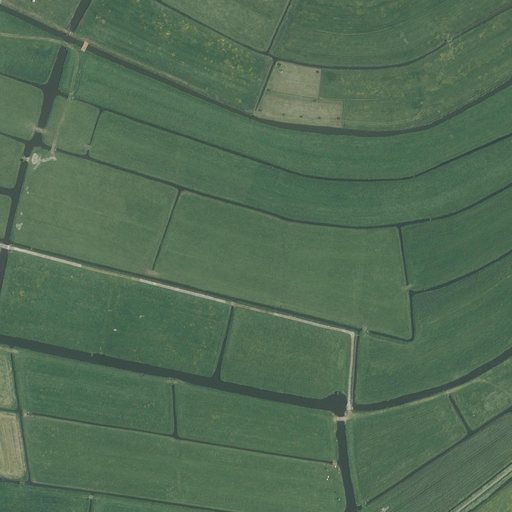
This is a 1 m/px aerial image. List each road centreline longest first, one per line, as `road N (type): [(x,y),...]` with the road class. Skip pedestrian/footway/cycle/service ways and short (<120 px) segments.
road 1 (track): [(347,419),(351,333),(0,246)]
road 2 (track): [(347,419),(393,414),(477,383),(511,400)]
road 3 (track): [(57,138),(76,53),(0,34)]
